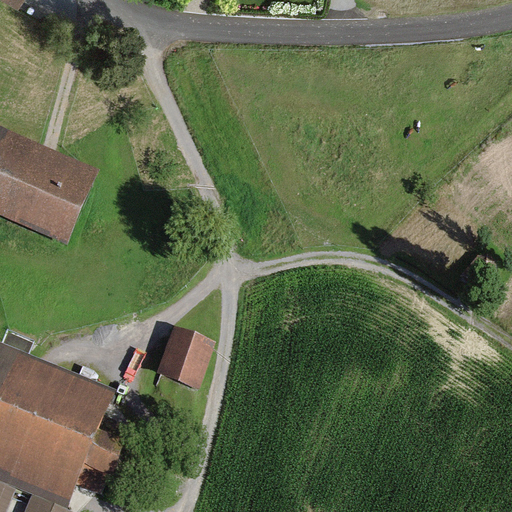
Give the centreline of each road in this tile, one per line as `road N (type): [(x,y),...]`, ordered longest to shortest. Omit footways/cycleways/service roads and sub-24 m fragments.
road 1 (unclassified): [(100,0),(133,19),(241,29),(393,31),(511,15)]
road 2 (track): [(237,274),(304,259),(372,260),(511,341)]
road 3 (track): [(133,19),(237,274)]
road 4 (track): [(237,274),(204,447),(182,511)]
